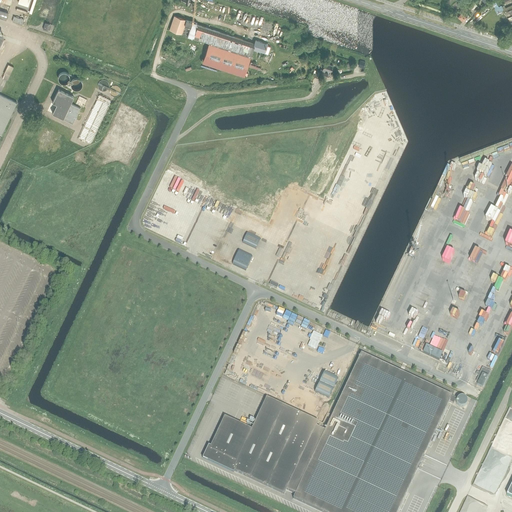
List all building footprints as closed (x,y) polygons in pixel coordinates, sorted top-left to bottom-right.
[(0,15),(9,17),(10,12),(12,0),(0,0),(0,1),(8,3),(6,10),(0,8),(0,15)] [(495,1),(491,3),(495,9),(494,10),(497,15),(504,12),(511,7),(511,5),(505,8),(504,6),(502,7),(501,6),(499,7),(495,1)] [(457,16),(463,21),(468,16),(467,16),(468,15),(467,14),(466,15),(462,11),(457,16)] [(15,15),(13,20),(24,24),(25,19),(15,15)] [(265,53),(268,54),(270,47),(267,46),(268,44),(255,40),(254,43),(198,25),(199,24),(174,16),(169,30),(208,43),(202,63),(244,76),(252,50),(265,53)] [(321,76),(326,78),(328,74),(325,73),(325,70),(331,72),(333,66),(325,63),(323,69),(321,76)] [(10,64),(4,77),(9,79),(15,66),(10,64)] [(290,73),(290,66),(278,64),(277,72),(290,73)] [(71,82),(72,75),(69,75),(69,72),(62,71),(61,81),(71,82)] [(73,88),(83,88),(82,79),(73,79),(73,88)] [(54,101),(59,103),(55,113),(76,122),(82,107),(74,103),(77,95),(60,88),(54,101)] [(92,143),(111,98),(99,93),(80,138),(92,143)] [(453,180),(458,168),(448,164),(431,209),(426,207),(422,217),(427,219),(425,226),(436,231),(441,219),(435,216),(441,203),(447,206),(452,193),(450,193),(455,180),(453,180)] [(473,198),(467,196),(462,208),(464,209),(462,215),(467,217),(465,221),(470,223),(475,212),(478,214),(483,202),(479,200),(484,189),(478,187),(473,198)] [(492,250),(499,225),(497,224),(501,211),(509,214),(511,203),(511,201),(503,199),(499,211),(492,209),(489,221),(493,223),(490,232),(494,234),(493,235),(490,234),(486,248),(492,250)] [(460,235),(464,223),(458,221),(454,233),(460,235)] [(349,233),(352,227),(346,224),(343,230),(349,233)] [(239,250),(232,264),(246,270),(252,257),(239,250)] [(458,284),(454,294),(463,297),(467,285),(472,287),(481,264),(473,261),(464,286),(458,284)] [(433,272),(428,283),(441,289),(446,278),(433,272)] [(497,295),(502,297),(510,278),(500,274),(490,297),(495,300),(497,295)] [(466,335),(478,339),(486,318),(490,319),(492,313),(494,314),(498,302),(491,299),(489,304),(491,305),(490,308),(484,306),(474,335),(467,333),(466,335)] [(259,304),(252,319),(256,321),(263,306),(259,304)] [(451,325),(457,312),(448,308),(442,321),(451,325)] [(506,350),(508,351),(511,341),(511,318),(507,317),(495,346),(498,348),(496,354),(503,357),(506,350)] [(410,328),(405,340),(414,343),(419,331),(410,328)] [(429,330),(424,342),(441,348),(445,336),(429,330)] [(310,340),(308,346),(316,350),(322,336),(313,332),(309,340),(310,340)] [(426,346),(423,352),(439,360),(442,354),(426,346)] [(208,446),(202,459),(233,473),(234,471),(284,494),(286,490),(295,494),(293,499),(321,511),(397,511),(451,396),(361,354),(325,431),(316,427),(318,422),(266,398),(251,429),(224,417),(210,447),(208,446)] [(497,355),(492,366),(496,368),(501,357),(497,355)] [(483,388),(484,386),(491,372),(483,368),(480,373),(477,372),(476,375),(479,376),(476,382),(479,383),(477,386),(483,388)] [(329,399),(338,379),(324,373),(315,392),(329,399)] [(468,396),(461,400),(464,406),(471,403),(468,396)]
